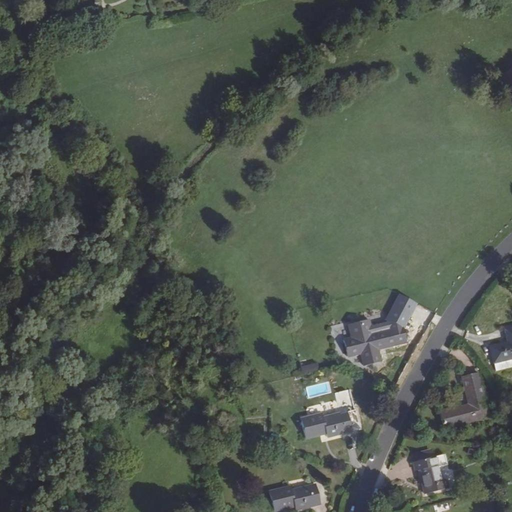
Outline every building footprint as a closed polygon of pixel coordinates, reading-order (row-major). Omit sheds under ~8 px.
[(83,13),(79,0),(78,0),(73,2),(76,15),(83,13)] [(102,11),(100,2),(93,3),(96,13),(102,11)] [(511,357),(511,325),(502,328),(505,341),(488,345),(492,362),(511,357)] [(394,344),(390,326),(354,335),(362,366),(380,361),(377,349),(394,344)] [(336,339),(345,336),(343,327),(334,330),(336,339)] [(305,372),(319,369),(318,363),(303,366),(305,372)] [(488,416),(476,371),(460,376),(467,403),(449,407),(453,424),(488,416)] [(351,430),(346,408),(321,415),(320,412),(299,417),(303,438),(324,433),(325,437),(351,430)] [(441,480),(435,455),(411,461),(414,470),(417,470),(421,485),(426,483),(429,492),(447,488),(445,479),(441,480)] [(320,503),(315,482),(291,488),(290,484),(267,490),(272,510),(293,505),(294,509),(320,503)]
